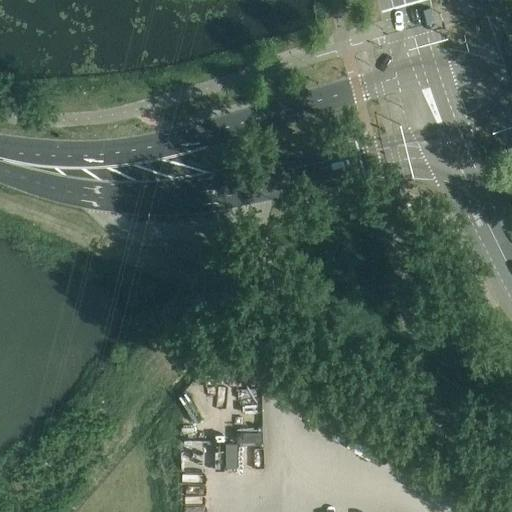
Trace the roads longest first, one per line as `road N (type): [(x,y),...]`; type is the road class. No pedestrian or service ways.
road 1 (secondary): [(91,176),(214,192),(461,137)]
road 2 (secondary): [(435,66),(187,138),(91,176)]
